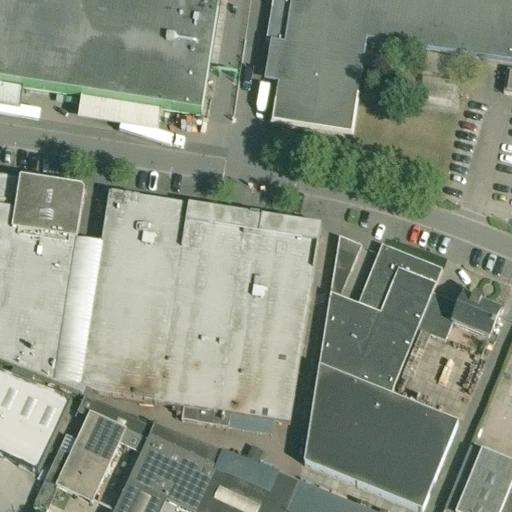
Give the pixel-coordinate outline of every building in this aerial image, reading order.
[(0,0),(0,86),(23,90),(81,100),(162,112),(200,119),(219,0),(0,0)] [(511,0),(272,0),(265,44),(284,48),(272,124),(350,137),(366,41),(511,64),(511,0)] [(20,181),(20,182),(0,178),(0,365),(82,399),(85,392),(95,396),(153,405),(153,406),(182,410),(180,423),(227,430),(229,418),(290,427),(320,229),(262,220),(263,216),(248,214),(247,217),(109,196),(100,251),(76,248),(84,194),(82,191),(20,181)] [(339,239),(335,265),(352,272),(362,247),(339,239)] [(323,347),(319,370),(304,467),(415,511),(423,511),(458,426),(391,399),(417,335),(428,339),(444,301),(432,296),(442,272),(381,248),(356,311),(330,301),(323,347)] [(444,301),(428,339),(445,346),(453,327),(489,341),(500,314),(480,306),(481,304),(480,303),(480,301),(479,300),(477,299),(476,299),(474,299),(473,300),(471,301),(471,302),(463,299),(460,307),(447,302),(444,301)] [(0,400),(9,380),(0,376),(0,400)] [(0,452),(30,388),(9,380),(0,400),(0,452)] [(0,459),(17,468),(50,396),(30,388),(0,452),(0,459)] [(17,468),(38,478),(72,405),(50,396),(17,468)] [(93,505),(120,448),(142,458),(150,440),(156,428),(154,428),(153,430),(95,404),(95,405),(82,399),(75,415),(88,421),(71,458),(60,453),(36,505),(48,511),(56,492),(55,492),(57,488),(93,505)] [(150,440),(142,458),(117,511),(162,511),(165,505),(180,511),(260,511),(277,476),(273,475),(224,456),(156,428),(150,440)] [(511,511),(511,466),(482,454),(470,450),(444,511),(511,511)]
